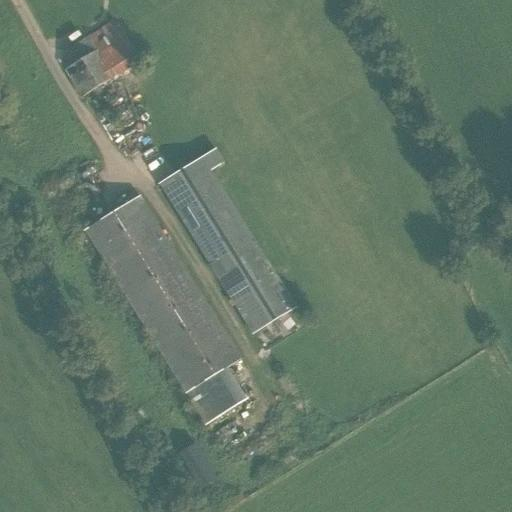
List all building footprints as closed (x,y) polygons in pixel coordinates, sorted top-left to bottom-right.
[(82,98),(112,79),(139,63),(113,21),(65,51),(65,71),(82,98)] [(132,89),(119,94),(123,106),(136,100),(132,89)] [(215,151),(160,185),(253,334),(294,308),(210,173),(223,165),(215,151)] [(147,180),(166,168),(158,155),(139,168),(147,180)] [(139,198),(84,233),(184,394),(204,426),(245,400),(225,368),(240,359),(139,198)] [(511,221),(499,228),(505,240),(511,235),(511,221)] [(249,464),(265,458),(246,415),(231,421),(249,464)] [(200,442),(185,450),(206,487),(221,479),(200,442)]
